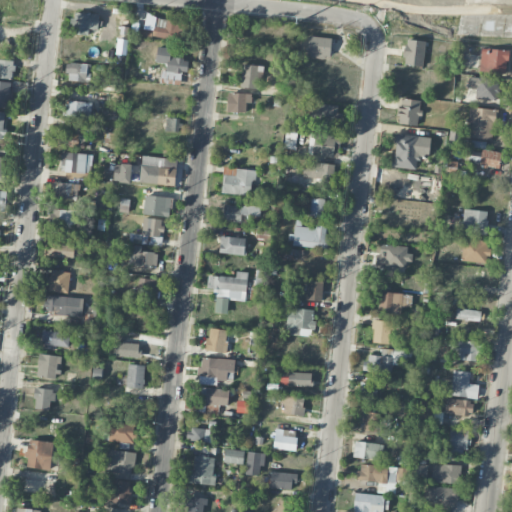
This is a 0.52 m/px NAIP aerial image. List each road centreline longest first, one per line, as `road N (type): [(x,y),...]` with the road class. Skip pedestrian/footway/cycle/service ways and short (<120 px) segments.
road 1 (residential): [(160,511),(220,2)]
road 2 (residential): [(321,511),(376,33)]
road 3 (residential): [(0,449),(52,0)]
road 4 (residential): [(487,511),(511,298)]
road 5 (residential): [(376,33),(350,15),(202,0)]
